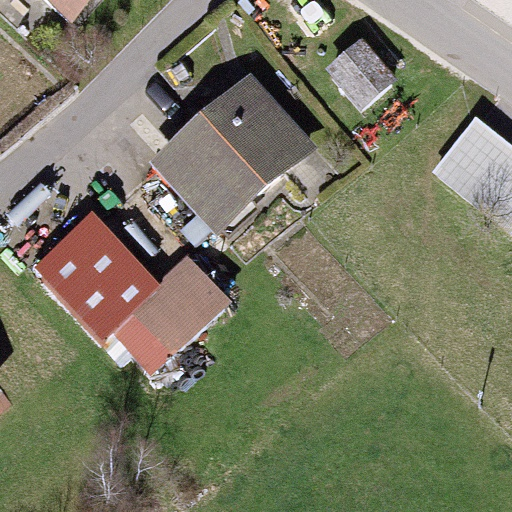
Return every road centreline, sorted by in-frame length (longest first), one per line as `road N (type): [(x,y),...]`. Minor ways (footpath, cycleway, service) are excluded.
road 1 (residential): [(0,185),(195,0)]
road 2 (residential): [(511,83),(400,0)]
